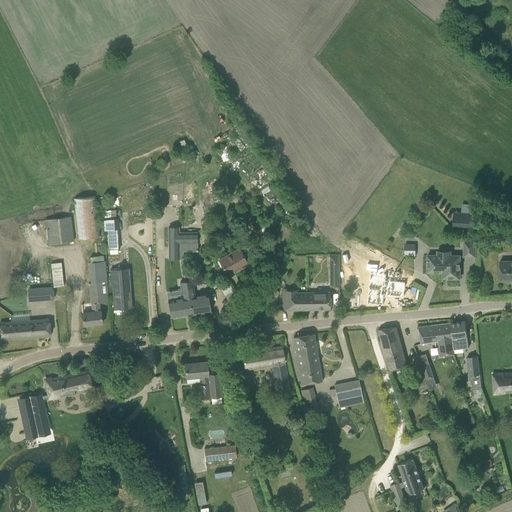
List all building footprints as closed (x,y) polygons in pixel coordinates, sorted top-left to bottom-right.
[(199,165),(175,170),(178,186),(202,181),(199,165)] [(144,185),(141,190),(147,195),(150,190),(144,185)] [(79,238),(101,235),(95,194),(73,198),(79,238)] [(275,252),(242,201),(237,204),(240,208),(233,212),(263,260),(275,252)] [(475,230),(476,212),(454,211),(453,229),(475,230)] [(74,240),(71,216),(45,219),(48,244),(74,240)] [(107,248),(118,248),(117,217),(106,218),(107,248)] [(182,253),(180,235),(177,236),(177,230),(167,231),(169,254),(179,253),(182,253)] [(194,234),(180,235),(182,253),(189,252),(189,244),(195,244),(194,234)] [(238,247),(239,249),(219,260),(227,275),(247,264),(244,259),(255,252),(248,241),(238,247)] [(463,257),(475,257),(476,241),(464,241),(463,257)] [(221,244),(215,247),(218,253),(224,249),(221,244)] [(405,253),(416,253),(416,244),(406,244),(405,253)] [(460,278),(460,255),(450,255),(451,251),(437,251),(437,255),(427,255),(427,272),(447,272),(447,278),(460,278)] [(329,255),(330,278),(339,278),(339,255),(329,255)] [(511,260),(499,261),(500,281),(511,280),(511,260)] [(63,262),(52,262),(54,286),(64,285),(63,262)] [(129,268),(110,270),(113,309),(132,308),(129,268)] [(370,272),(367,303),(383,305),(384,295),(404,297),(405,282),(386,280),(386,273),(370,272)] [(186,281),(190,314),(211,311),(208,294),(195,296),(192,280),(186,281)] [(82,313),(84,325),(102,323),(100,303),(108,302),(106,281),(89,283),(91,303),(92,312),(82,313)] [(170,318),(190,314),(186,281),(180,282),(182,297),(167,300),(170,318)] [(52,287),(35,288),(36,300),(53,299),(52,287)] [(283,311),(307,310),(306,292),(298,292),(297,290),(283,290),(283,311)] [(306,292),(307,310),(330,310),(330,292),(306,292)] [(14,321),(0,322),(1,330),(1,340),(51,337),(50,327),(50,320),(28,321),(28,319),(14,321)] [(450,323),(449,322),(452,338),(453,349),(468,348),(467,336),(465,321),(450,323)] [(454,355),(453,349),(452,338),(449,322),(418,326),(420,337),(421,344),(438,342),(440,356),(454,355)] [(389,370),(399,368),(406,366),(396,327),(378,329),(389,370)] [(321,380),(313,333),(293,337),(301,383),(321,380)] [(282,346),(242,352),(245,369),(272,365),(273,371),(271,372),(273,385),(290,383),(287,366),(286,366),(282,346)] [(481,389),(478,356),(467,357),(469,374),(471,374),(472,390),(481,389)] [(412,363),(417,377),(424,375),(419,361),(412,363)] [(198,385),(199,399),(222,397),(219,374),(208,375),(207,362),(184,364),(186,377),(200,376),(201,384),(198,385)] [(429,363),(421,365),(426,379),(433,376),(429,363)] [(33,414),(22,416),(26,436),(38,434),(36,428),(48,425),(43,404),(42,399),(49,397),(49,398),(92,388),(90,380),(88,370),(45,380),(47,389),(48,394),(41,395),(41,394),(30,397),(33,414)] [(511,373),(493,374),(494,395),(505,394),(505,393),(511,392),(511,373)] [(137,382),(138,407),(148,407),(147,381),(137,382)] [(358,381),(335,386),(340,408),(353,404),(363,402),(358,381)] [(301,390),(306,410),(318,407),(313,387),(301,390)] [(265,439),(277,439),(277,414),(264,415),(265,439)] [(234,445),(204,448),(205,460),(236,457),(234,445)] [(423,488),(412,458),(398,463),(409,493),(423,488)] [(399,482),(390,485),(397,506),(406,503),(399,482)] [(455,502),(442,511),(461,511),(462,511),(455,502)]
